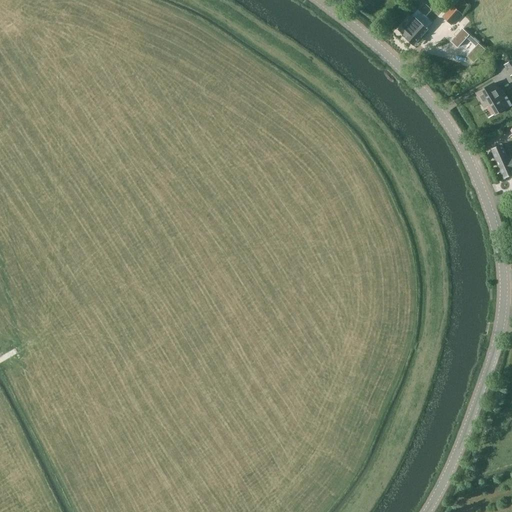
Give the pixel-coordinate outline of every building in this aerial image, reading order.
[(443,17),(452,26),(462,15),(453,7),(443,17)] [(427,28),(431,25),(425,19),(423,21),(421,19),(419,21),(413,15),(406,24),(405,24),(399,30),(408,38),(407,38),(414,45),(428,29),(427,28)] [(464,56),(476,69),(486,59),(474,46),(464,56)] [(509,107),(498,88),(495,83),(477,94),(482,103),(484,102),(486,106),(489,104),(496,115),(509,107)] [(511,175),(511,167),(510,163),(511,161),(511,153),(507,156),(502,144),(492,149),(505,179),(511,175)]
